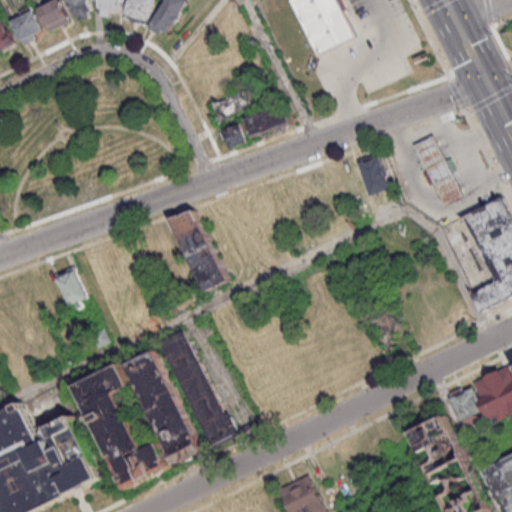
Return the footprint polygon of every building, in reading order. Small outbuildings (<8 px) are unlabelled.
[(52,32),(73,21),(62,0),(54,0),(39,8),(52,32)] [(69,0),(73,20),(95,16),(91,0),(69,0)] [(113,15),(113,10),(126,10),(125,0),(101,0),(101,15),(113,15)] [(155,0),(130,0),(124,17),(147,25),(155,0)] [(165,0),(150,27),(168,38),(190,0),(165,0)] [(294,0),(322,56),(359,37),(340,0),(294,0)] [(47,33),(33,7),(11,18),(25,44),(47,33)] [(0,52),(19,41),(2,15),(0,15),(0,52)] [(253,108),(244,88),(212,103),(221,123),(253,108)] [(253,139),(294,126),(287,104),(245,117),(253,139)] [(243,121),(224,129),(232,149),(251,141),(243,121)] [(448,208),(468,198),(436,136),(417,146),(448,208)] [(363,165),(374,197),(395,190),(384,158),(363,165)] [(483,312),(511,299),(511,218),(503,200),(467,216),(495,278),(471,287),(483,312)] [(174,219),(210,291),(232,279),(198,210),(174,219)] [(175,258),(168,233),(152,238),(159,262),(175,258)] [(59,277),(75,311),(80,309),(81,311),(87,308),(85,303),(92,299),(78,268),(59,277)] [(209,443),(235,430),(184,327),(159,339),(209,443)] [(106,329),(113,343),(101,349),(94,335),(106,329)] [(175,465),(202,452),(153,352),(125,366),(175,465)] [(122,490),(169,467),(157,444),(143,451),(114,393),(129,386),(118,365),(72,388),(122,490)] [(511,366),(476,384),(493,420),(495,420),(497,424),(511,416),(511,366)] [(452,395),(469,430),(484,423),(481,415),(488,412),(477,390),(467,395),(464,389),(452,395)] [(0,492),(10,511),(34,511),(73,492),(74,494),(106,479),(76,417),(53,428),(57,437),(46,442),(26,403),(0,416),(0,492)] [(451,511),(495,511),(450,420),(416,437),(426,458),(438,453),(442,462),(441,468),(434,471),(443,488),(451,484),(455,485),(459,493),(457,498),(447,503),(451,511)] [(506,511),(511,511),(511,454),(485,468),(506,511)] [(291,511),(281,490),(311,476),(329,511),(314,511),(314,510),(309,511),(291,511)]
